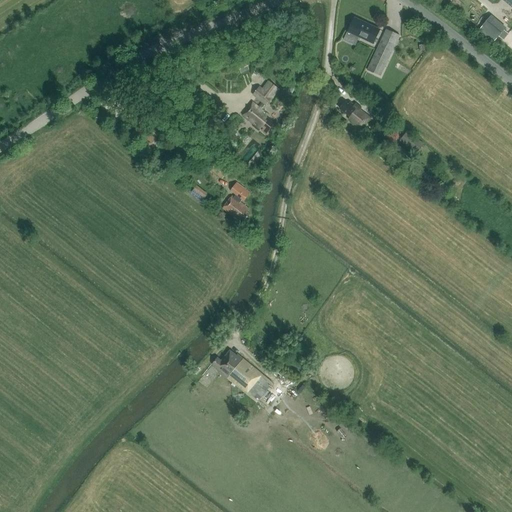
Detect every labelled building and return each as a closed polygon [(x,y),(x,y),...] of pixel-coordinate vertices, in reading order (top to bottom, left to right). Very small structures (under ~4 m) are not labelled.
[(499,36),(504,30),(506,28),(491,15),(483,25),(498,38),(499,36)] [(380,30),(355,18),(348,32),(374,44),(380,30)] [(400,35),(387,29),(368,70),(381,76),(400,35)] [(504,30),(499,36),(503,40),(508,34),(504,30)] [(249,70),(246,63),(238,67),(241,73),(249,70)] [(365,77),(358,72),(351,81),(358,87),(365,77)] [(268,115),(262,109),(266,104),(266,105),(278,89),(269,82),(263,90),(259,87),(254,94),(263,102),(259,107),(253,102),(243,114),(260,129),(262,127),(264,128),(262,130),(266,134),(275,124),(266,117),(268,115)] [(362,128),(370,117),(360,109),(361,107),(356,103),(354,105),(350,102),(348,104),(345,102),(340,109),(350,117),(349,119),(362,128)] [(280,109),(277,113),(283,118),(286,113),(287,111),(282,107),(280,109)] [(156,139),(139,126),(131,135),(148,149),(156,139)] [(417,154),(424,144),(408,131),(400,140),(417,154)] [(241,157),(249,163),(257,152),(250,146),(241,157)] [(228,171),(215,161),(209,169),(222,179),(228,171)] [(419,167),(416,172),(431,182),(435,177),(419,167)] [(250,214),(247,212),(249,209),(240,202),(242,199),(244,201),(250,193),(237,183),(231,190),(236,194),(233,197),(232,196),(223,208),(239,221),(242,218),(245,221),(250,214)] [(192,192),(202,200),(208,193),(197,185),(192,192)] [(221,361),(217,358),(212,364),(220,371),(219,372),(245,393),(245,394),(255,403),(272,383),(243,359),(242,360),(229,350),(221,361)]
